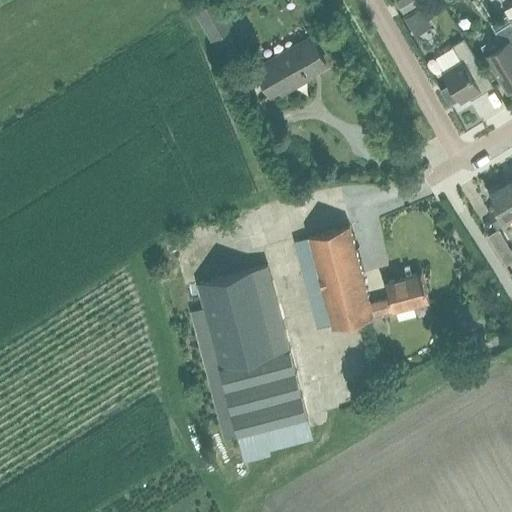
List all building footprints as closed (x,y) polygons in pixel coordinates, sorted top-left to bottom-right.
[(236,27),(222,0),(216,0),(196,11),(210,40),(236,27)] [(397,0),(404,11),(423,0),(397,0)] [(428,9),(423,12),(421,8),(405,18),(415,36),(432,27),(429,21),(434,18),(428,9)] [(491,53),(488,55),(499,73),(509,90),(511,87),(511,21),(499,29),(496,31),(498,35),(504,45),(491,53)] [(312,36),(258,66),(272,92),(281,87),(283,91),(312,75),(310,73),(327,63),(312,36)] [(453,45),(434,56),(446,75),(451,83),(442,88),(451,103),(460,98),(462,101),(492,83),(494,86),(495,85),(465,37),(453,45)] [(300,169),(294,177),(304,183),(309,175),(300,169)] [(511,179),(490,193),(492,197),(491,198),(493,202),(495,201),(498,205),(488,211),(498,226),(508,220),(506,218),(511,214),(511,179)] [(296,239),(318,327),(333,323),(334,326),(375,315),(374,314),(394,309),(430,300),(423,271),(386,281),(391,296),(371,301),(350,224),(310,234),(310,236),(296,239)] [(511,253),(497,229),(489,234),(507,264),(511,260),(511,253)] [(192,309),(220,417),(226,438),(309,417),(268,263),(198,281),(205,306),(192,309)] [(452,312),(462,332),(487,320),(478,300),(452,312)]
